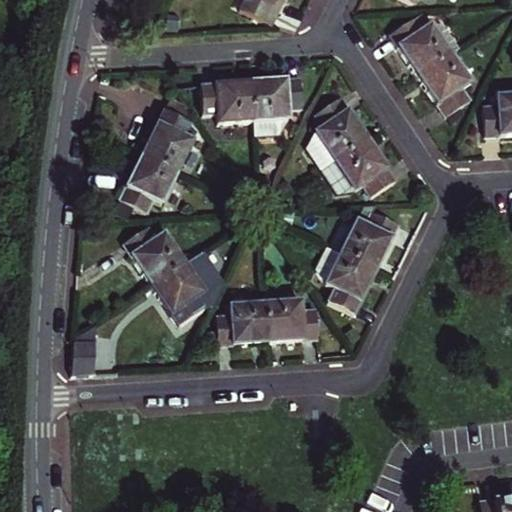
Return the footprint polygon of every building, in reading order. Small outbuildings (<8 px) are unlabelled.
[(286,5),(288,0),(245,0),(238,15),(264,28),(277,1),(286,5)] [(386,37),(414,78),(448,56),(458,50),(438,21),(428,28),(419,14),(386,37)] [(467,85),(448,56),(414,78),(441,119),(465,103),(457,92),(467,85)] [(292,84),(249,87),(252,126),(253,139),(288,137),(286,113),(301,112),(299,84),(292,84)] [(252,126),(249,87),(200,91),(202,119),(217,118),(218,129),(252,126)] [(511,98),(494,100),(495,110),(479,111),(481,139),(511,136),(511,98)] [(166,108),(163,115),(189,128),(192,121),(183,106),(170,100),(166,108)] [(302,146),(321,174),(322,173),(365,144),(337,103),(313,119),(322,132),(302,146)] [(163,115),(141,161),(176,178),(192,146),(182,141),(189,128),(163,115)] [(393,185),(365,144),(322,173),(341,202),(360,189),(369,201),(393,185)] [(161,209),(176,178),(141,161),(123,197),(119,205),(145,218),(152,205),(161,209)] [(369,216),(373,209),(361,210),(338,257),(373,274),(392,234),(395,228),(369,216)] [(162,239),(153,245),(145,233),(121,249),(125,254),(149,290),(182,268),(162,239)] [(182,268),(149,290),(177,331),(201,315),(192,303),(201,297),(211,312),(221,293),(197,257),(182,268)] [(355,312),(373,274),(338,257),(324,288),(333,292),(327,306),(352,317),(355,312)] [(315,314),(300,316),(299,305),(264,308),(266,346),(277,345),(309,343),(317,342),(315,314)] [(256,347),(266,346),(264,308),(230,310),(231,321),(215,322),(217,349),(222,349),(256,347)] [(73,347),(70,380),(93,379),(96,349),(73,347)]
